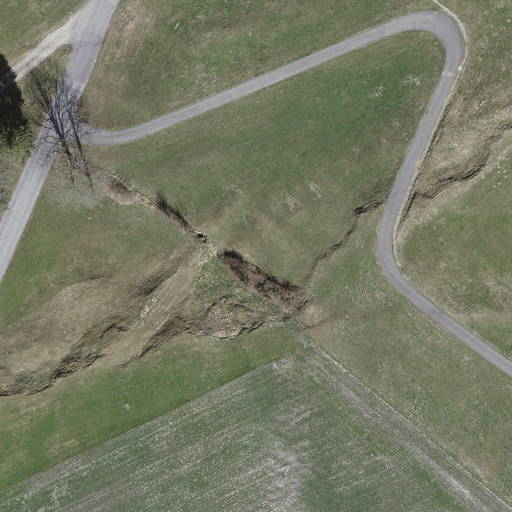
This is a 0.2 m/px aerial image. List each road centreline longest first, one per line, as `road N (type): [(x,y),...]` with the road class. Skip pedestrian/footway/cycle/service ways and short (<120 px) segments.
road 1 (residential): [(69,112),(100,143),(420,19),(461,46),(382,229),(390,276),(511,366)]
road 2 (tertiary): [(0,286),(69,112)]
road 3 (residential): [(105,22),(0,89)]
